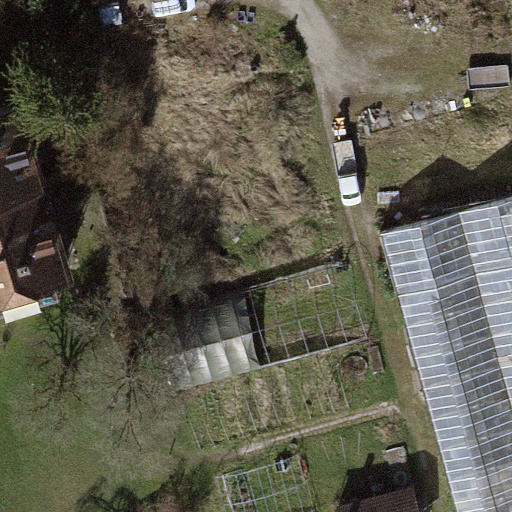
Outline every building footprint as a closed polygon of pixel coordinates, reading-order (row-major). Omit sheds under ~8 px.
[(0,105),(0,193),(34,184),(10,102),(0,105)] [(0,193),(0,282),(58,266),(34,184),(0,193)] [(511,511),(511,192),(372,231),(449,511),(511,511)] [(348,269),(155,323),(177,400),(369,346),(348,269)] [(218,483),(225,511),(313,511),(300,461),(218,483)] [(332,503),(334,511),(411,511),(405,484),(332,503)]
